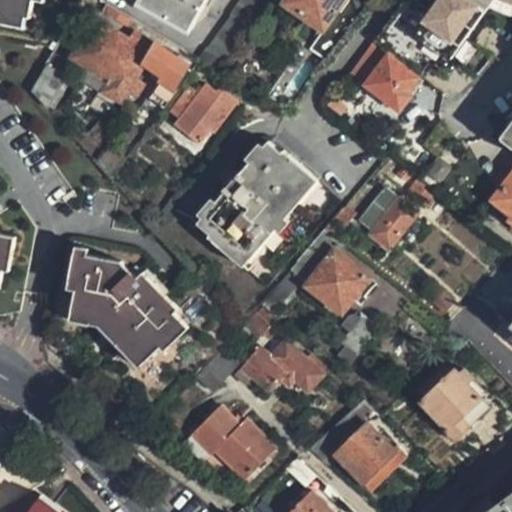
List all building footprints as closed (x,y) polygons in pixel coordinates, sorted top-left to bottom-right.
[(0,0),(0,10),(27,16),(29,0),(0,0)] [(144,0),(144,1),(192,29),(208,0),(144,0)] [(273,0),(242,0),(231,15),(233,17),(210,51),(208,49),(199,63),(222,77),(273,0)] [(342,0),(287,0),(286,3),(323,28),(342,0)] [(478,0),(504,13),(510,0),(478,0)] [(128,25),(132,19),(106,1),(102,7),(128,25)] [(73,57),(88,68),(80,79),(102,94),(104,92),(119,103),(127,93),(134,98),(142,88),(134,83),(146,69),(160,80),(157,84),(160,87),(149,99),(164,110),(194,72),(134,33),(128,42),(96,20),(73,57)] [(343,69),(391,105),(402,103),(421,77),(389,52),(369,36),(360,49),(343,69)] [(64,78),(51,68),(30,92),(43,105),(64,78)] [(237,104),(221,90),(218,94),(207,85),(200,95),(192,89),(172,116),(179,121),(175,127),(198,145),(209,132),(213,135),(237,104)] [(340,101),(326,90),(319,100),(333,110),(340,101)] [(136,122),(147,130),(160,115),(148,107),(136,122)] [(424,170),(450,135),(439,121),(409,158),(424,170)] [(511,122),(500,138),(511,146),(511,122)] [(315,179),(281,149),(278,153),(267,143),(197,220),(213,233),(209,239),(239,266),(315,179)] [(511,221),(511,161),(508,167),(511,170),(511,173),(493,200),(511,214),(511,218),(511,220),(511,221)] [(425,210),(439,193),(419,177),(405,193),(425,210)] [(371,234),(389,249),(417,215),(385,189),(359,221),(373,232),(371,234)] [(0,287),(0,288),(7,254),(13,255),(17,235),(0,232),(0,231),(0,213),(3,211),(0,207),(0,287)] [(372,277),(338,247),(344,240),(325,224),(291,265),(310,281),(344,309),(372,277)] [(105,317),(146,363),(166,345),(170,349),(189,332),(175,317),(180,312),(145,273),(138,279),(122,261),(75,252),(69,279),(77,281),(72,311),(105,317)] [(289,274),(263,306),(274,316),(300,283),(289,274)] [(429,297),(448,313),(457,302),(438,286),(429,297)] [(335,355),(346,364),(380,325),(367,312),(340,344),(343,346),(335,355)] [(283,343),(268,357),(258,348),(246,361),(273,385),(285,373),(305,392),(320,376),(325,370),(308,356),(304,361),(283,343)] [(222,345),(193,376),(212,393),(241,362),(222,345)] [(479,398),(451,371),(448,374),(439,365),(415,389),(424,397),(418,403),(455,440),(469,426),(459,416),(479,398)] [(459,416),(469,426),(455,440),(461,446),(494,413),(479,398),(459,416)] [(363,402),(308,448),(324,463),(374,413),(363,402)] [(221,406),(192,434),(214,455),(217,452),(246,480),(276,449),(247,420),(242,425),(221,406)] [(336,456),(364,484),(394,453),(366,425),(336,456)] [(0,509),(31,490),(40,484),(0,454),(0,509)] [(58,511),(31,490),(0,509),(0,511),(58,511)] [(329,511),(307,490),(286,511),(329,511)] [(511,511),(511,493),(505,499),(487,511),(511,511)]
